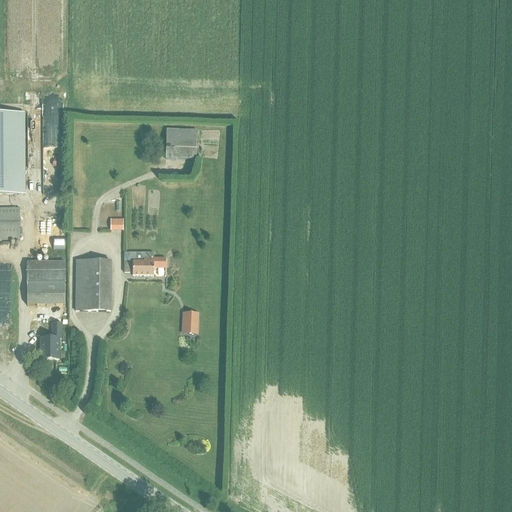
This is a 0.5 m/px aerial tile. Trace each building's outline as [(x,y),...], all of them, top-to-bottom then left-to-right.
[(0,195),(23,195),(22,114),(0,114),(0,195)] [(195,161),(196,131),(166,130),(165,160),(195,161)] [(64,228),(64,168),(44,168),(44,228),(64,228)] [(0,242),(19,242),(19,209),(0,209),(0,242)] [(125,231),(125,219),(111,219),(112,231),(125,231)] [(164,269),(164,260),(152,260),(152,254),(123,254),(123,273),(132,273),(132,277),(152,277),(152,269),(164,269)] [(63,263),(26,264),(26,283),(63,282),(63,263)] [(110,313),(110,263),(75,263),(74,312),(110,313)] [(0,318),(10,319),(11,270),(0,269),(0,318)] [(183,335),(198,335),(199,315),(184,315),(183,335)] [(52,339),(40,339),(40,349),(40,361),(59,361),(59,340),(61,340),(61,325),(52,325),(52,339)]
